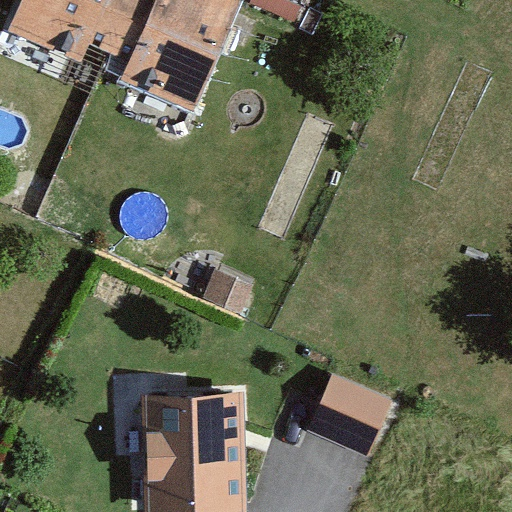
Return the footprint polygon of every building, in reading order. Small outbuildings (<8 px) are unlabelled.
[(100,0),(13,0),(6,17),(80,49),(100,0)] [(235,0),(147,0),(119,65),(192,98),(235,0)] [(252,287),(215,269),(203,296),(239,314),(252,287)] [(390,399),(331,373),(306,431),(365,456),(390,399)] [(247,511),(242,392),(143,395),(145,511),(247,511)]
